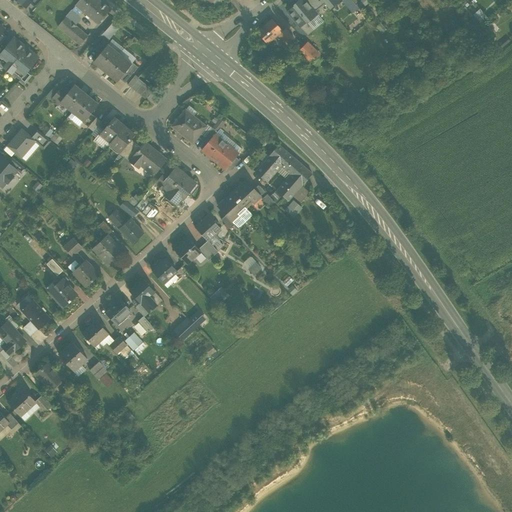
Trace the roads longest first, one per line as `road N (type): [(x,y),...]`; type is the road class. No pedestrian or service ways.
road 1 (secondary): [(209,55),(378,220),(511,405)]
road 2 (residential): [(0,387),(222,186)]
